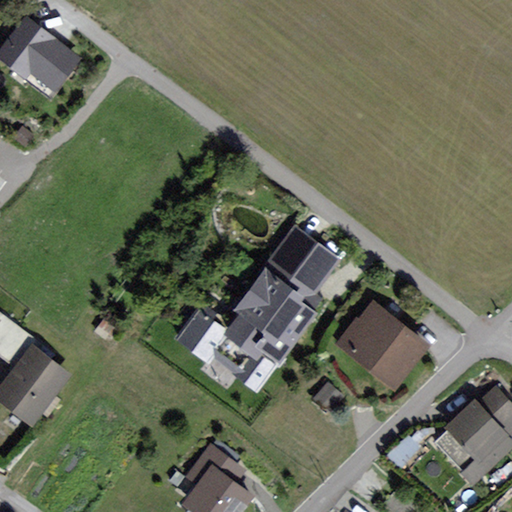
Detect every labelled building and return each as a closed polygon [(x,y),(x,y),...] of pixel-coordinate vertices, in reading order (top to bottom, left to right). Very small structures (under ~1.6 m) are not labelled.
[(49,89),(75,57),(27,20),(2,52),(49,89)] [(344,259),(295,225),(224,330),(282,369),(329,301),(320,295),(344,259)] [(433,339),(374,297),(339,345),(399,387),(433,339)] [(76,374),(34,343),(0,389),(0,396),(39,425),(76,374)] [(511,436),(511,404),(489,381),(426,444),(475,493),(511,455),(511,437),(511,436)] [(247,468),(209,442),(184,480),(193,486),(182,502),(195,511),(243,511),(256,495),(237,482),(247,468)]
